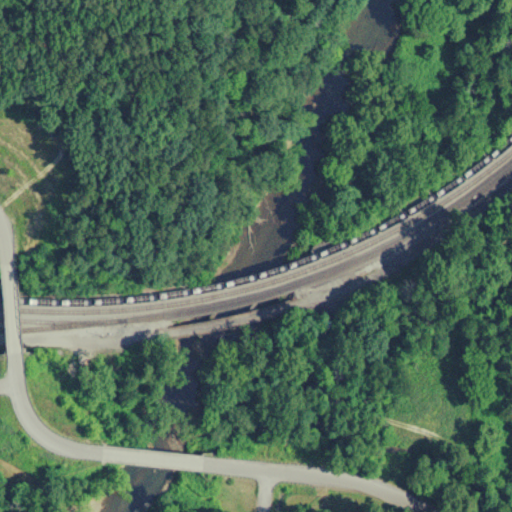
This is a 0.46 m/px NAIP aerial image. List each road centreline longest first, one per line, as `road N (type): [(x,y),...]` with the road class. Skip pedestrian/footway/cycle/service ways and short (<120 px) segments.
road 1 (tertiary): [(427,511),(357,483),(201,462)]
road 2 (tertiary): [(101,451),(61,444),(30,422),(12,346)]
